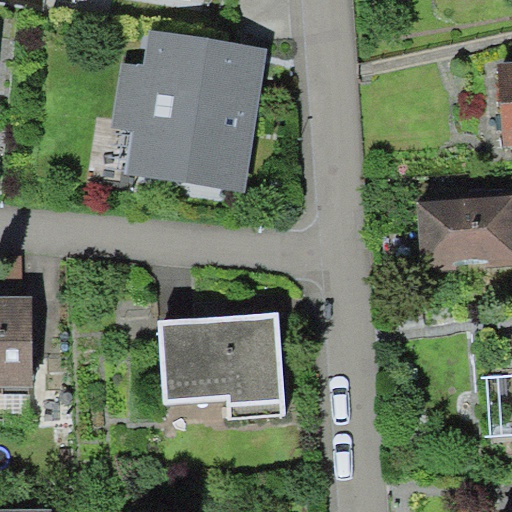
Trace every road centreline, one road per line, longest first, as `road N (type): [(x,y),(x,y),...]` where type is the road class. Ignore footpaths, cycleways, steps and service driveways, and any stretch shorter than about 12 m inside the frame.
road 1 (residential): [(0,232),(341,266)]
road 2 (residential): [(341,266),(325,0)]
road 3 (residential): [(341,266),(363,511)]
